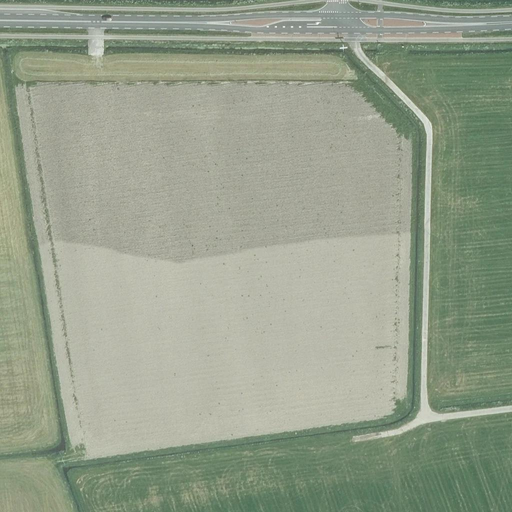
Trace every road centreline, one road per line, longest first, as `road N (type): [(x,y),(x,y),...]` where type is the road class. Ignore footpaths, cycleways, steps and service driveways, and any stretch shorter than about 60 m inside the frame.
road 1 (primary): [(0,16),(340,22)]
road 2 (primary): [(340,22),(511,21)]
